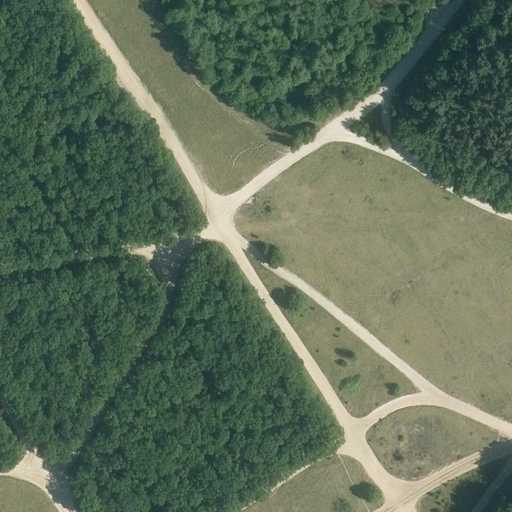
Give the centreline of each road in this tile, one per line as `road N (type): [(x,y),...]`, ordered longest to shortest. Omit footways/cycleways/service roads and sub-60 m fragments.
road 1 (track): [(402,511),(80,0)]
road 2 (track): [(0,269),(169,248),(195,237),(378,94),(460,0)]
road 3 (track): [(230,511),(395,404),(441,400),(511,431)]
road 4 (track): [(0,468),(57,464),(72,453),(164,304),(169,248)]
road 5 (track): [(441,400),(226,233)]
road 6 (track): [(132,249),(0,53)]
road 7 (track): [(279,481),(164,304)]
road 8 (track): [(322,137),(349,137),(409,161),(511,216)]
road 9 (track): [(72,511),(0,389)]
road 10 (track): [(511,445),(387,511)]
